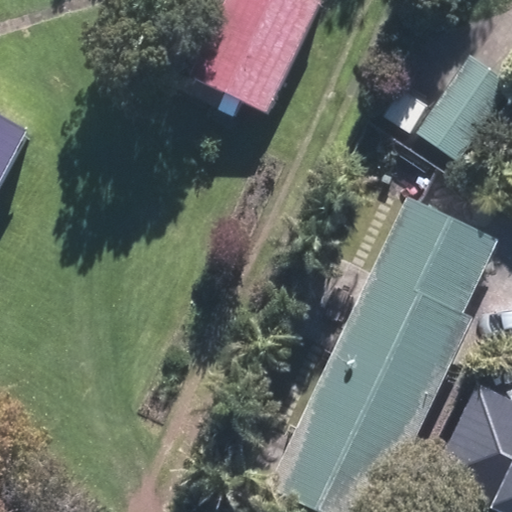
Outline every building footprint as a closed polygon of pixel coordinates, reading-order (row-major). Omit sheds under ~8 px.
[(323,5),(311,0),(236,0),(198,86),(272,119),(323,5)] [(511,92),(511,83),(475,58),(420,137),(462,165),(511,92)] [(0,203),(40,130),(0,107),(0,203)] [(501,243),(412,201),(272,493),(311,511),(387,511),(479,321),(467,316),(501,243)] [(511,511),(511,399),(483,386),(436,482),(498,511),(511,511)]
